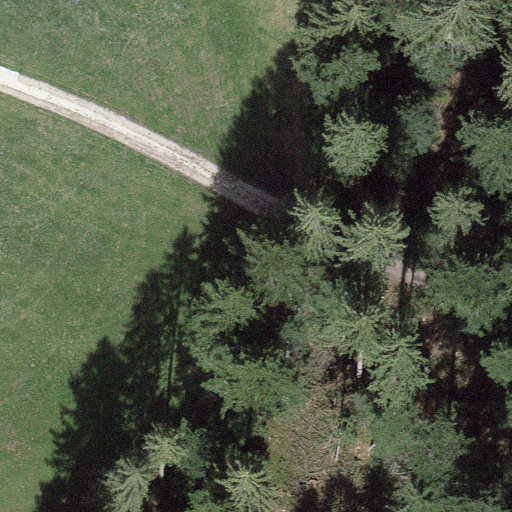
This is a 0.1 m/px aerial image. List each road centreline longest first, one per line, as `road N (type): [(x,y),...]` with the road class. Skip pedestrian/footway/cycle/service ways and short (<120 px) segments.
road 1 (track): [(0,65),(101,95),(216,194),(270,274),(335,321),(485,351),(511,347)]
road 2 (track): [(86,511),(270,274)]
